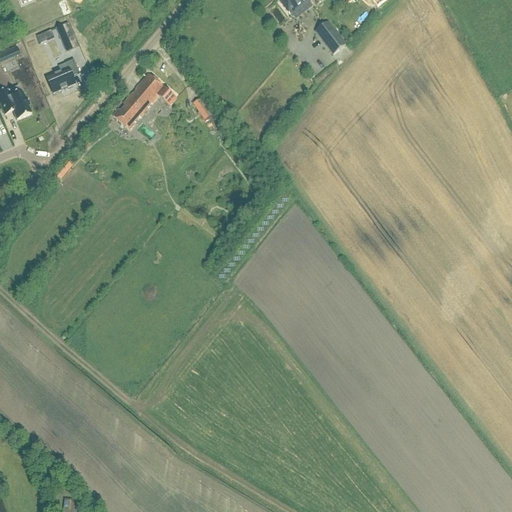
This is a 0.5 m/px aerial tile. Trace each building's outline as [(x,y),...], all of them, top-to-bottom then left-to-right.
[(65,0),(60,0),(57,1),(64,17),(72,14),(65,0)] [(284,0),(280,4),(290,17),(311,1),(310,0),(284,0)] [(347,46),(329,23),(315,33),(333,57),(347,46)] [(69,25),(56,30),(62,43),(74,38),(69,25)] [(51,32),(36,39),(39,46),(54,39),(51,32)] [(61,74),(47,80),(53,96),(76,86),(72,78),(79,75),(74,62),(59,69),(61,74)] [(119,111),(113,118),(130,133),(159,99),(170,108),(176,101),(148,77),(124,106),(126,108),(122,113),(119,111)] [(31,116),(21,94),(9,99),(6,92),(0,94),(0,107),(3,115),(12,111),(16,122),(31,116)] [(142,158),(132,149),(131,149),(122,160),(133,169),(142,158)]
